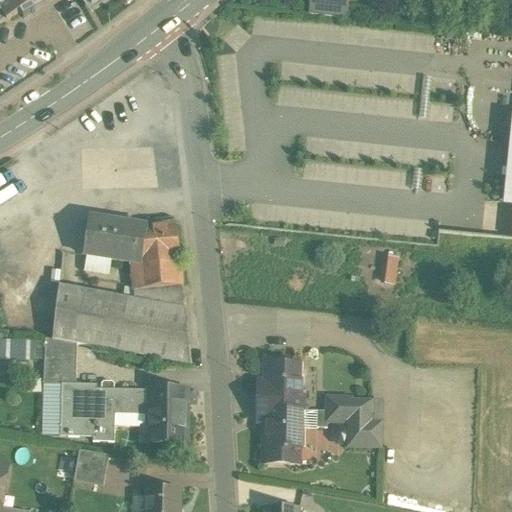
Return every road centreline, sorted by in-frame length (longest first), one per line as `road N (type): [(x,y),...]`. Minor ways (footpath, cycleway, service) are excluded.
road 1 (residential): [(159,27),(175,45),(188,109),(222,511)]
road 2 (secondary): [(159,27),(0,137)]
